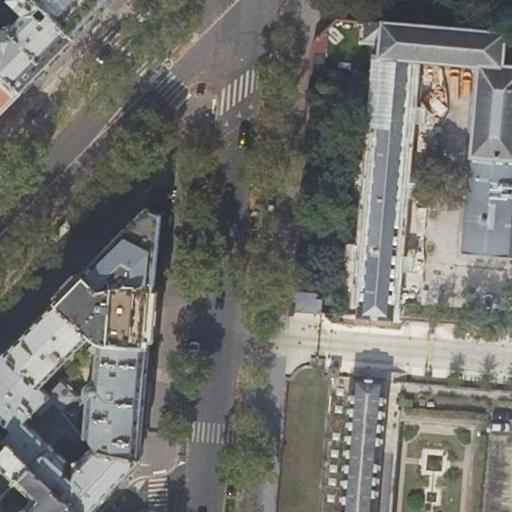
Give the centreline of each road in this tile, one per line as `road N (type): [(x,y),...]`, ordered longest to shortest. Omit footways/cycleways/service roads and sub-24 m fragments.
road 1 (tertiary): [(207,488),(247,0)]
road 2 (secondary): [(230,0),(0,233)]
